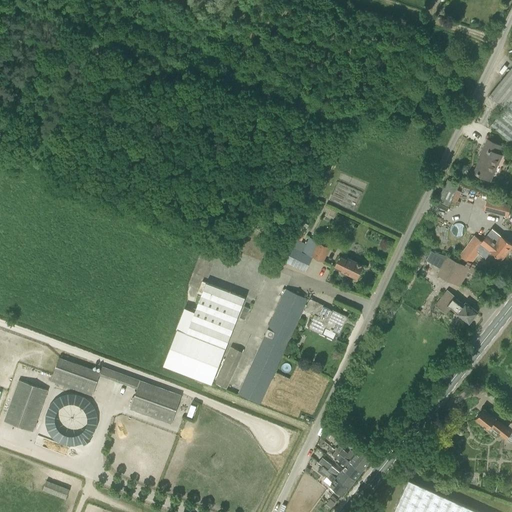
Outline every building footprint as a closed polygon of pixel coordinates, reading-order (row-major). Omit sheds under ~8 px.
[(511,67),(489,96),(504,109),(511,98),(511,67)] [(511,98),(504,109),(490,126),(511,142),(511,98)] [(490,180),(500,160),(502,156),(498,154),(501,146),(487,140),(479,158),(481,158),(474,173),(490,180)] [(447,180),(437,201),(449,207),(451,202),(455,204),(461,192),(456,190),(459,185),(447,180)] [(487,199),(484,210),(508,217),(511,206),(487,199)] [(295,239),(301,241),(305,234),(304,234),(308,225),(302,223),(298,231),(295,239)] [(511,247),(511,244),(501,236),(492,228),(487,234),(482,241),(474,235),(458,256),(472,261),(480,251),(486,256),(490,251),(501,260),(511,247)] [(291,247),(284,261),(306,272),(313,257),(323,262),(329,248),(309,237),(306,243),(295,239),(291,247)] [(446,255),(436,252),(431,263),(440,268),(436,274),(460,286),(467,272),(474,275),(477,269),(466,263),(465,265),(446,255)] [(358,278),(364,266),(347,258),(347,259),(340,256),(335,266),(342,269),(341,270),(358,278)] [(413,276),(408,273),(406,277),(403,283),(409,285),(412,280),(411,280),(413,276)] [(239,314),(243,303),(245,298),(206,283),(195,312),(184,308),(176,329),(177,330),(163,366),(212,384),(239,314)] [(282,356),(307,300),(286,290),(238,394),(260,404),(282,356)] [(478,313),(476,311),(465,302),(463,305),(453,297),(454,296),(446,290),(434,305),(446,313),(450,308),(469,323),(478,313)] [(304,310),(312,313),(314,315),(308,327),(321,334),(325,326),(339,333),(347,317),(332,310),(332,311),(323,306),(323,305),(309,298),(304,310)] [(244,307),(240,317),(245,320),(249,309),(244,307)] [(227,388),(243,352),(232,347),(216,383),(227,388)] [(59,358),(51,381),(92,395),(100,375),(100,373),(59,358)] [(19,380),(4,421),(33,431),(48,390),(19,380)] [(181,395),(140,381),(138,388),(130,409),(171,424),(181,395)] [(57,390),(42,435),(86,449),(101,404),(57,390)] [(511,420),(507,427),(484,409),(475,419),(488,429),(490,426),(507,439),(511,443),(511,442),(511,420)] [(360,449),(356,453),(351,449),(348,453),(339,446),(335,450),(362,471),(372,458),(360,449)] [(335,450),(332,455),(345,465),(342,469),(356,479),(362,471),(335,450)] [(318,462),(323,466),(349,487),(356,479),(342,469),(340,472),(322,457),(318,462)] [(330,485),(343,495),(349,487),(323,466),(319,471),(333,482),(330,485)] [(475,511),(406,480),(391,511),(475,511)] [(66,500),(68,494),(45,485),(43,491),(66,500)]
